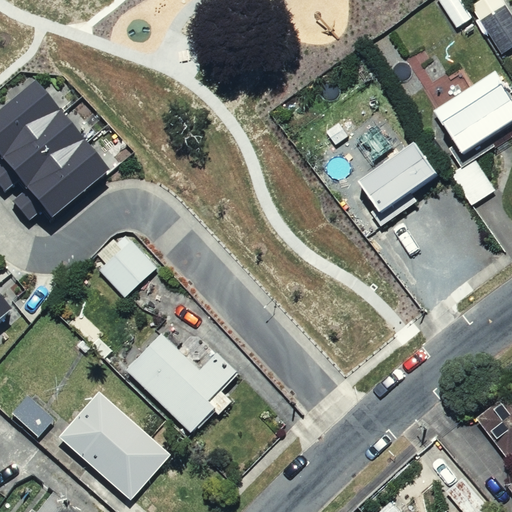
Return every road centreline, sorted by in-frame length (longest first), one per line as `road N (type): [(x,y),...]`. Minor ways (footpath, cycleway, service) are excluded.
road 1 (residential): [(0,229),(27,256),(60,257),(107,214),(143,214),(357,437)]
road 2 (residential): [(357,437),(511,320)]
